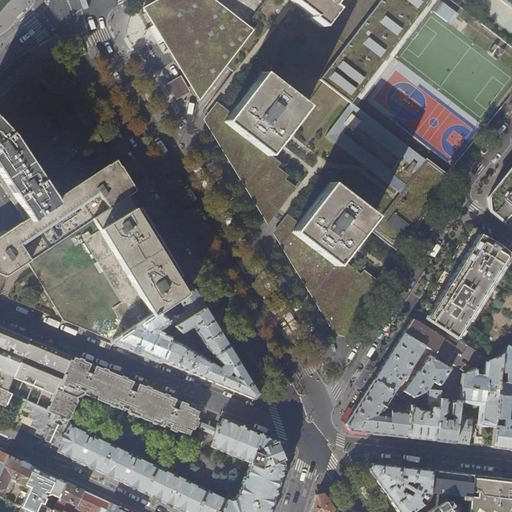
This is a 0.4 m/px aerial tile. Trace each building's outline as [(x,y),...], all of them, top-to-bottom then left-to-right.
[(157,0),(143,8),(199,101),(252,29),(214,0),(157,0)] [(287,0),(320,25),(339,0),(287,0)] [(381,0),(320,80),(350,103),(430,0),(381,0)] [(511,0),(497,0),(511,11),(511,0)] [(430,14),(445,24),(454,12),(439,1),(430,14)] [(304,104),(261,72),(230,112),(222,124),(264,156),(267,153),(304,104)] [(292,229),(297,223),(277,208),(293,187),(283,178),(285,175),(274,166),(278,162),(267,153),(264,156),(222,124),(230,112),(218,103),(207,120),(256,200),(275,230),(288,252),(303,276),(319,302),(330,321),(336,330),(348,334),(351,329),(372,295),(379,284),(361,270),(358,275),(338,259),(334,264),(292,229)] [(53,201),(11,137),(0,125),(0,178),(27,218),(0,236),(0,274),(5,277),(26,262),(122,199),(134,191),(125,177),(115,161),(53,201)] [(388,173),(400,182),(414,164),(411,162),(409,165),(400,158),(388,173)] [(371,229),(400,252),(403,247),(423,215),(447,176),(425,159),(371,229)] [(511,166),(495,188),(487,198),(488,211),(495,217),(511,229),(511,166)] [(334,264),(338,259),(371,216),(328,183),(297,223),(292,229),(334,264)] [(156,254),(122,199),(26,262),(62,320),(98,335),(114,342),(132,330),(133,329),(140,325),(158,313),(182,296),(156,254)] [(415,313),(459,341),(511,256),(501,249),(494,243),(477,234),(478,232),(467,229),(462,238),(449,259),(424,299),(415,313)] [(511,256),(459,341),(489,360),(501,354),(506,346),(511,336),(511,256)] [(173,326),(205,307),(199,299),(193,289),(182,296),(158,313),(173,326)] [(217,326),(205,307),(173,326),(182,333),(192,327),(205,348),(202,351),(210,359),(212,356),(229,346),(217,326)] [(199,355),(178,343),(151,331),(162,324),(170,330),(173,326),(158,313),(140,325),(142,329),(139,333),(133,329),(132,330),(114,342),(139,352),(180,369),(201,378),(208,361),(210,359),(202,351),(199,355)] [(455,347),(411,319),(407,325),(402,333),(423,346),(431,351),(437,355),(446,360),(452,364),(464,372),(470,369),(487,361),(489,360),(459,341),(455,347)] [(54,394),(70,356),(65,354),(48,346),(17,333),(6,329),(0,326),(0,388),(7,391),(13,376),(54,394)] [(408,370),(423,346),(402,333),(387,357),(373,380),(392,392),(408,370)] [(239,363),(229,346),(212,356),(220,365),(219,368),(208,361),(201,378),(222,386),(253,399),(257,393),(239,363)] [(511,349),(506,346),(501,354),(500,359),(497,385),(496,397),(493,423),(490,447),(511,449),(511,427),(510,427),(511,422),(509,419),(507,419),(508,396),(511,396),(511,394),(511,349)] [(440,384),(452,364),(446,360),(442,365),(434,360),(437,355),(431,351),(417,371),(416,371),(402,391),(411,397),(425,391),(428,390),(428,389),(427,388),(431,382),(434,383),(431,388),(440,384)] [(492,386),(491,385),(497,385),(500,359),(501,354),(489,360),(487,361),(486,379),(469,377),(470,369),(464,372),(461,374),(458,399),(483,402),(481,420),(483,422),(493,423),(496,397),(489,396),(491,395),(492,386)] [(172,398),(141,385),(137,383),(136,386),(130,383),(131,381),(116,374),(86,362),(70,356),(54,394),(47,410),(68,420),(70,419),(73,413),(72,410),(74,404),(78,402),(79,399),(78,397),(85,394),(163,427),(166,425),(171,428),(170,430),(176,432),(178,430),(180,431),(190,408),(185,406),(185,403),(180,401),(179,403),(174,401),(175,399),(172,398)] [(406,400),(392,392),(373,380),(360,400),(345,423),(348,430),(374,433),(406,437),(409,403),(408,402),(411,397),(406,400)] [(7,400),(10,393),(7,391),(0,388),(0,403),(4,406),(7,400)] [(433,440),(437,408),(428,407),(426,405),(428,390),(425,391),(411,397),(408,402),(409,403),(406,437),(416,438),(433,440)] [(14,403),(17,396),(10,393),(7,400),(14,403)] [(456,419),(458,400),(453,400),(453,401),(450,404),(449,415),(451,418),(448,421),(444,421),(441,417),(444,415),(445,403),(443,400),(443,399),(438,399),(437,408),(433,440),(441,441),(453,443),(456,419)] [(43,445),(50,449),(56,451),(68,426),(70,421),(68,420),(47,410),(26,400),(23,408),(29,411),(26,417),(32,420),(29,426),(31,427),(35,429),(33,435),(39,438),(37,442),(43,445)] [(197,421),(198,419),(193,417),(196,410),(190,408),(180,431),(189,434),(192,428),(193,429),(194,427),(195,427),(197,421)] [(283,466),(281,461),(283,460),(281,456),(279,456),(276,446),(278,446),(276,442),(274,442),(274,440),(270,439),(256,433),(255,435),(245,431),(246,429),(237,425),(236,427),(226,423),(227,421),(223,419),(220,427),(218,426),(216,429),(213,435),(214,435),(213,439),(214,440),(212,447),(216,448),(217,446),(227,451),(226,453),(234,456),(235,454),(246,458),(245,461),(249,462),(250,465),(249,467),(251,468),(246,478),(244,477),(241,485),(243,486),(239,496),(236,495),(235,499),(262,511),(268,511),(270,509),(270,508),(268,507),(271,496),(273,497),(276,490),(273,489),(276,479),(279,479),(280,475),(283,466)] [(468,444),(470,420),(456,419),(453,443),(468,444)] [(126,452),(125,454),(116,449),(117,447),(108,443),(107,445),(98,440),(99,438),(94,436),(93,439),(87,436),(88,434),(84,432),(83,433),(73,429),(74,427),(72,426),(72,425),(68,426),(56,451),(60,453),(61,451),(71,456),(70,458),(74,460),(75,458),(81,460),(80,463),(84,465),(85,463),(95,467),(94,469),(103,474),(104,472),(113,476),(112,478),(115,479),(116,478),(122,480),(121,482),(127,485),(128,483),(137,487),(136,490),(141,492),(141,490),(142,491),(149,477),(152,470),(155,465),(151,463),(150,465),(140,460),(141,458),(137,456),(135,459),(130,456),(131,454),(126,452)] [(14,503),(23,484),(31,466),(21,461),(1,451),(0,451),(0,462),(2,463),(0,467),(0,496),(0,497),(3,491),(2,489),(8,477),(11,479),(13,479),(14,481),(17,483),(9,501),(14,503)] [(428,493),(430,470),(414,468),(371,463),(367,470),(384,493),(397,511),(409,511),(421,504),(418,500),(423,492),(428,493)] [(187,483),(188,481),(173,474),(172,476),(163,471),(164,469),(155,465),(152,470),(149,477),(142,491),(146,492),(145,494),(149,496),(152,495),(158,497),(159,500),(164,503),(164,501),(169,504),(169,505),(173,507),(176,506),(182,509),(183,511),(195,511),(207,490),(197,485),(196,487),(187,483)] [(48,474),(31,466),(23,484),(29,487),(21,506),(29,511),(32,511),(50,511),(51,511),(40,505),(41,504),(42,505),(45,499),(44,498),(45,496),(50,494),(57,498),(61,490),(65,482),(48,474)] [(469,501),(472,475),(465,474),(447,472),(430,470),(428,493),(436,494),(435,505),(424,511),(451,511),(443,500),(444,495),(462,497),(461,500),(469,501)] [(511,511),(511,479),(490,477),(472,475),(469,501),(467,511),(474,511),(477,508),(482,511),(490,511),(492,511),(494,511),(511,511)] [(89,493),(65,482),(61,490),(57,498),(51,511),(50,511),(104,511),(109,503),(89,493)] [(197,511),(209,491),(207,490),(195,511),(197,511)] [(262,511),(235,499),(234,501),(234,502),(231,503),(230,501),(220,496),(219,498),(210,493),(211,492),(209,491),(197,511),(262,511)] [(335,511),(323,494),(315,495),(309,511),(335,511)] [(128,511),(121,508),(109,503),(104,511),(128,511)]
